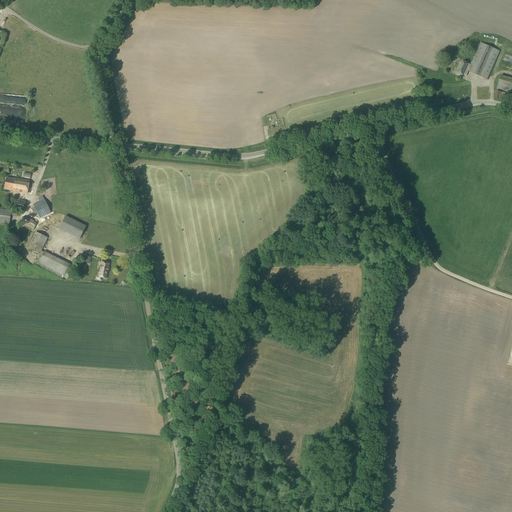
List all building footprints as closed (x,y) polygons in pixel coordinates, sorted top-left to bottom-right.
[(487,80),(499,51),(480,43),(470,66),(467,64),(462,62),(457,74),(462,76),(463,74),(466,76),(468,72),(487,80)] [(511,87),(506,85),(508,78),(501,76),(497,89),(511,93),(511,87)] [(503,101),(505,93),(496,91),(494,99),(503,101)] [(6,178),(4,189),(12,191),(12,192),(15,192),(20,193),(26,194),(29,181),(22,180),(15,179),(14,180),(6,178)] [(24,212),(26,201),(12,199),(10,210),(24,212)] [(51,213),(44,200),(33,205),(34,208),(31,210),(33,214),(37,212),(40,219),(51,213)] [(16,217),(17,212),(0,209),(0,222),(9,224),(10,216),(16,217)] [(80,239),(87,226),(66,215),(59,228),(80,239)] [(34,221),(25,217),(24,218),(22,217),(20,223),(33,230),(36,223),(33,222),(34,221)] [(67,280),(73,267),(41,251),(47,238),(35,232),(26,249),(38,255),(33,265),(63,280),(64,278),(67,280)] [(16,241),(11,249),(16,251),(17,251),(21,243),(16,240),(16,241)] [(105,279),(107,272),(106,272),(108,264),(101,263),(98,278),(105,279)]
